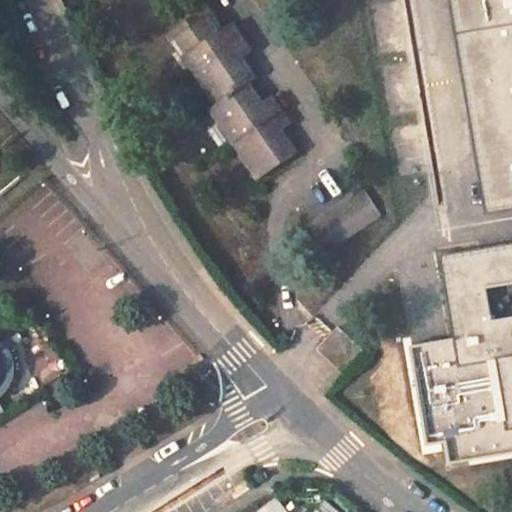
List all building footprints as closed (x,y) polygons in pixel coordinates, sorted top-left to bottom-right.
[(511,0),(455,0),(492,216),(511,212),(511,249),(446,261),(464,368),(500,362),(511,428),(511,0)] [(209,13),(172,36),(209,90),(217,85),(229,102),(222,107),(231,120),(224,125),(266,183),(300,159),(284,135),(294,126),(276,100),(265,108),(251,87),(257,83),(243,62),(254,55),(234,26),(223,34),(209,13)] [(222,107),(214,112),(224,125),(231,120),(222,107)] [(357,185),(304,223),(323,249),(376,211),(357,185)] [(354,340),(341,328),(335,335),(319,352),(332,364),(354,340)] [(0,407),(2,408),(7,407),(13,405),(17,403),(22,398),(26,393),(29,387),(30,380),(30,374),(28,367),(25,361),(20,355),(15,352),(9,349),(13,333),(5,331),(0,331),(0,407)] [(332,364),(346,376),(367,352),(354,340),(332,364)] [(309,511),(300,503),(290,511),(309,511)]
